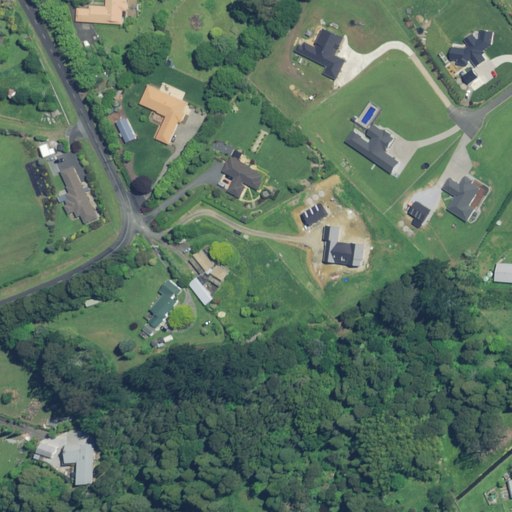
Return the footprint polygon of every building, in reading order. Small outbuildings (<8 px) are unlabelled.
[(124,17),(137,18),(137,4),(137,0),(107,0),(107,7),(91,6),(90,9),(78,8),(77,21),(123,24),(124,17)] [(296,44),(293,50),(326,66),(323,73),(336,79),(345,61),(333,56),(342,38),(322,29),(313,47),(305,42),(303,47),(296,44)] [(465,65),(466,62),(469,59),(474,66),(484,59),(480,54),(483,52),(482,50),(490,45),(492,32),(481,30),(480,38),(477,40),(472,34),(463,40),(468,47),(465,49),(451,47),(449,60),(457,61),(457,64),(465,65)] [(0,64),(7,60),(2,50),(10,46),(4,36),(0,38),(0,64)] [(472,71),(462,77),(467,84),(476,78),(472,71)] [(157,138),(168,143),(178,121),(181,122),(186,111),(183,109),(186,103),(148,86),(140,103),(167,115),(157,138)] [(21,94),(15,90),(11,96),(17,100),(21,94)] [(135,139),(126,119),(116,123),(126,143),(135,139)] [(352,132),(345,142),(391,174),(399,163),(382,152),(392,138),(390,137),(391,135),(385,131),(384,133),(373,125),(367,134),(373,138),(369,143),(352,132)] [(250,167),(230,156),(222,171),(234,178),(227,191),(239,197),(246,184),(256,190),(261,181),(259,180),(262,175),(249,168),(250,167)] [(96,218),(73,167),(60,173),(69,193),(66,194),(68,200),(62,202),(67,214),(73,211),(75,217),(79,215),(83,224),(96,218)] [(467,205),(478,188),(471,183),(472,180),(464,175),(458,185),(448,179),(442,189),(456,196),(448,210),(466,221),(473,209),(467,205)] [(430,210),(416,201),(409,213),(423,222),(430,210)] [(302,216),(308,226),(327,214),(320,204),(302,216)] [(339,227),(325,225),(323,240),(326,240),(323,262),(360,266),(360,259),(361,260),(363,245),(338,242),(339,227)] [(458,258),(450,243),(437,251),(445,265),(458,258)] [(203,250),(189,260),(202,276),(219,287),(229,275),(215,266),(203,250)] [(511,264),(495,263),(494,282),(511,282),(511,264)] [(139,279),(131,280),(132,287),(129,287),(130,291),(132,291),(133,297),(141,296),(139,279)] [(197,279),(190,285),(205,305),(213,299),(197,279)] [(148,322),(155,328),(177,304),(171,298),(175,294),(176,295),(181,290),(169,280),(159,291),(164,295),(151,310),(155,314),(148,322)] [(154,330),(148,324),(143,329),(149,335),(154,330)] [(39,442),(35,452),(51,458),(55,448),(39,442)] [(93,445),(64,446),(65,464),(75,463),(76,484),(95,483),(93,445)]
